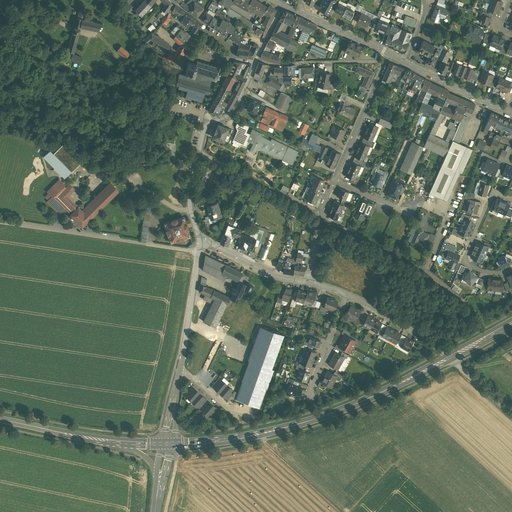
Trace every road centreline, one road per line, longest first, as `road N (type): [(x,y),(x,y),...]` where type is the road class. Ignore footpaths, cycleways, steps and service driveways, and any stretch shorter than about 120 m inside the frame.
road 1 (secondary): [(172,447),(226,443),(329,416),(511,327)]
road 2 (secondary): [(511,318),(342,407),(271,429),(174,441)]
road 3 (residential): [(0,222),(198,251)]
road 4 (residential): [(197,154),(205,125),(232,112),(243,93),(282,5)]
road 5 (track): [(319,215),(448,288)]
road 6 (residential): [(511,198),(494,191),(461,260),(497,273),(511,269)]
road 7 (residential): [(389,54),(332,180)]
road 8 (residential): [(319,215),(197,154)]
road 9 (residential): [(179,370),(198,251)]
